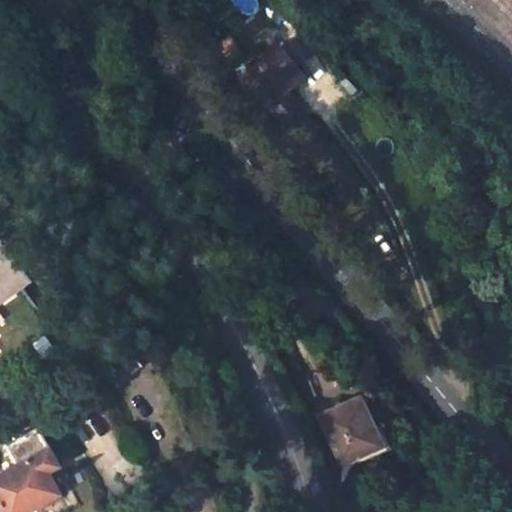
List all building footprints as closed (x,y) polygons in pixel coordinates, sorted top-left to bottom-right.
[(238,46),(232,38),(221,45),(227,54),(238,46)] [(279,45),(257,64),(262,70),(251,79),(272,105),(306,77),(279,45)] [(0,217),(14,207),(0,187),(0,217)] [(0,299),(18,287),(0,259),(0,299)] [(377,428),(361,396),(320,415),(342,464),(381,446),(374,430),(377,428)] [(26,511),(61,492),(49,470),(60,464),(40,428),(9,446),(19,464),(0,475),(0,501),(5,511),(26,511)]
